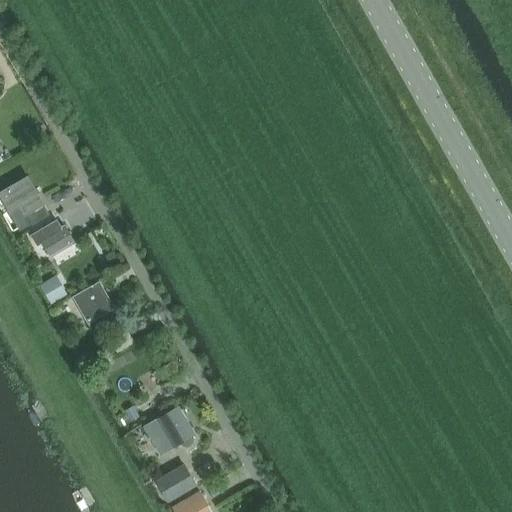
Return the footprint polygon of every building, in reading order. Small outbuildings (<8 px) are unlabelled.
[(28,173),(0,189),(0,193),(10,210),(20,228),(33,221),(33,222),(50,212),(45,202),(39,192),(34,182),(28,173)] [(52,256),(76,242),(66,225),(63,227),(58,220),(33,235),(39,245),(44,242),(52,256)] [(106,255),(112,265),(122,260),(116,250),(106,255)] [(40,285),(48,298),(51,304),(51,303),(68,293),(57,275),(40,285)] [(94,332),(119,318),(100,285),(76,299),(94,332)] [(93,348),(81,355),(86,365),(98,359),(93,348)] [(173,360),(153,372),(159,381),(179,370),(173,360)] [(134,404),(126,409),(132,420),(141,415),(134,404)] [(162,453),(181,442),(184,445),(188,446),(192,445),(195,442),(196,438),(195,434),(196,433),(186,416),(188,415),(189,412),(187,408),(184,407),(181,408),(180,405),(171,410),(170,408),(166,411),(167,413),(146,425),(162,453)] [(196,488),(185,468),(158,483),(169,503),(196,488)] [(200,492),(173,508),(175,511),(208,511),(211,511),(200,492)]
